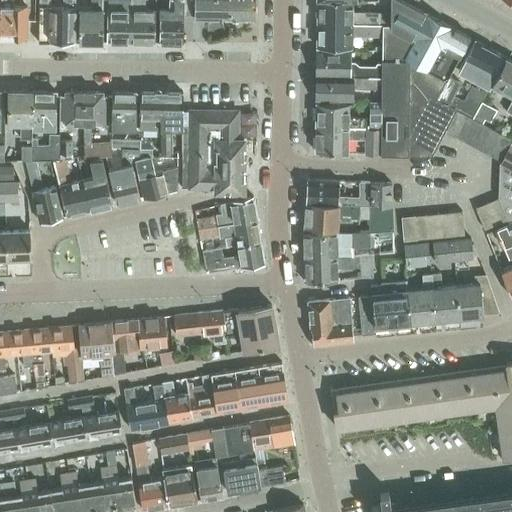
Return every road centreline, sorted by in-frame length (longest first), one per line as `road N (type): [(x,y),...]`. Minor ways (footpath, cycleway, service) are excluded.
road 1 (residential): [(511,318),(463,198),(418,171),(285,167)]
road 2 (residential): [(285,75),(0,70)]
road 3 (residential): [(284,281),(47,291)]
road 4 (residential): [(296,354),(511,333)]
road 5 (unknown): [(479,472),(474,429),(462,421),(314,447)]
road 6 (residential): [(324,495),(511,467)]
road 7 (residential): [(178,205),(47,237),(47,291)]
road 8 (residential): [(322,485),(296,354)]
road 9 (residential): [(322,485),(202,511)]
